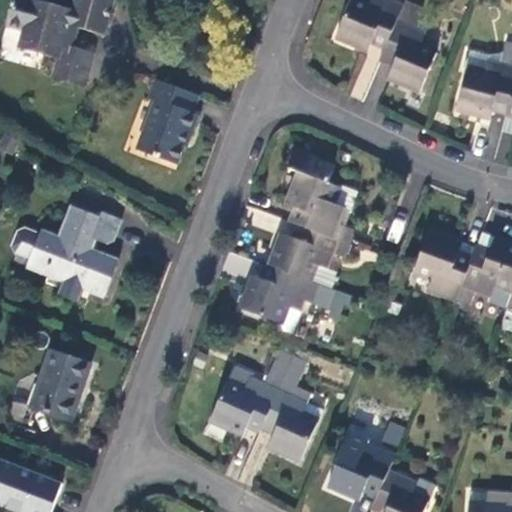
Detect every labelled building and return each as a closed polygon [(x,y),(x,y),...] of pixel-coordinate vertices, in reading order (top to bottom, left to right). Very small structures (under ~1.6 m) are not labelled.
[(76,0),(74,11),(35,0),(17,0),(11,28),(30,33),(26,51),(63,61),(58,81),(92,90),(101,57),(74,50),(64,48),(71,25),(79,27),(106,36),(115,0),(76,0)] [(378,35),(391,41),(406,6),(389,0),(373,0),(371,5),(359,0),(353,0),(337,39),(369,54),(374,46),(378,35)] [(398,59),(394,68),(390,79),(422,93),(439,53),(423,46),(427,35),(426,34),(415,30),(418,24),(424,9),(408,2),(406,6),(391,41),(386,51),(385,54),(398,59)] [(415,30),(426,34),(429,28),(418,24),(415,30)] [(64,48),(74,50),(79,27),(71,25),(64,48)] [(374,46),(386,51),(391,41),(378,35),(374,46)] [(511,98),(511,42),(508,42),(504,60),(503,64),(491,61),(487,73),(471,68),(459,111),(491,121),(494,113),(498,100),(511,103),(511,98)] [(503,64),(504,60),(471,51),(465,67),(471,68),(487,73),(491,61),(503,64)] [(385,54),(382,62),(394,68),(398,59),(385,54)] [(201,95),(158,79),(151,99),(155,101),(138,151),(178,166),(188,139),(191,140),(200,115),(194,113),(201,95)] [(494,113),(507,115),(511,104),(511,103),(498,100),(494,113)] [(288,204),(295,208),(306,212),(302,226),(308,228),(349,244),(354,230),(339,223),(346,208),(353,211),(361,192),(341,185),(341,187),(314,177),(319,161),(317,157),(297,150),(290,169),(299,173),(288,204)] [(43,232),(33,259),(88,280),(85,287),(106,295),(120,262),(92,252),(97,239),(109,243),(117,240),(124,218),(106,210),(104,218),(73,207),(61,239),(43,232)] [(295,208),(290,221),(299,225),(302,226),(306,212),(295,208)] [(299,225),(294,238),(303,242),(308,228),(302,226),(299,225)] [(284,234),(271,267),(277,269),(334,290),(339,274),(330,269),(335,254),(344,257),(349,244),(308,228),(303,242),(294,238),(284,234)] [(429,290),(460,303),(472,269),(457,264),(461,251),(464,244),(431,231),(415,274),(431,280),(429,290)] [(488,259),(477,255),(476,256),(472,269),(460,303),(472,307),(478,292),(493,298),(498,287),(511,292),(511,244),(496,238),(492,248),(488,259)] [(492,248),(480,245),(477,255),(488,259),(492,248)] [(472,269),(476,256),(461,251),(457,264),(472,269)] [(88,280),(33,259),(31,265),(85,287),(88,280)] [(271,267),(266,265),(260,279),(273,283),(277,269),(271,267)] [(273,283),(260,279),(254,277),(240,310),(283,327),(290,308),(299,312),(304,301),(329,310),(335,291),(334,290),(277,269),(273,283)] [(511,298),(511,292),(498,287),(493,298),(491,303),(508,310),(509,307),(511,298)] [(335,291),(329,310),(334,313),(341,292),(335,291)] [(413,339),(402,335),(399,343),(411,348),(413,339)] [(74,422),(91,367),(52,351),(32,408),(74,422)] [(292,367),(296,358),(282,351),(277,361),(292,367)] [(313,365),(296,358),(292,367),(310,374),(313,365)] [(244,437),(249,429),(254,418),(267,424),(268,422),(292,367),(277,361),(267,385),(253,378),(255,375),(236,367),(212,423),(244,437)] [(310,374),(292,367),(268,422),(280,427),(276,436),(271,448),(303,462),(325,411),(313,405),(316,395),(303,389),(310,374)] [(249,429),(262,435),(264,430),(267,424),(254,418),(249,429)] [(267,424),(264,430),(276,436),(280,427),(268,422),(267,424)] [(399,447),(405,432),(397,429),(391,443),(399,447)] [(370,481),(384,488),(392,470),(398,456),(369,443),(371,440),(353,432),(347,445),(329,487),(361,501),(364,495),(370,481)] [(52,511),(63,486),(0,463),(0,503),(22,511),(52,511)] [(390,508),(387,511),(427,511),(432,502),(415,495),(420,484),(392,470),(384,488),(378,501),(377,502),(390,508)] [(364,495),(378,501),(384,488),(370,481),(364,495)] [(511,511),(511,495),(471,493),(469,511),(511,511)] [(377,502),(373,511),(374,511),(387,511),(390,508),(377,502)]
